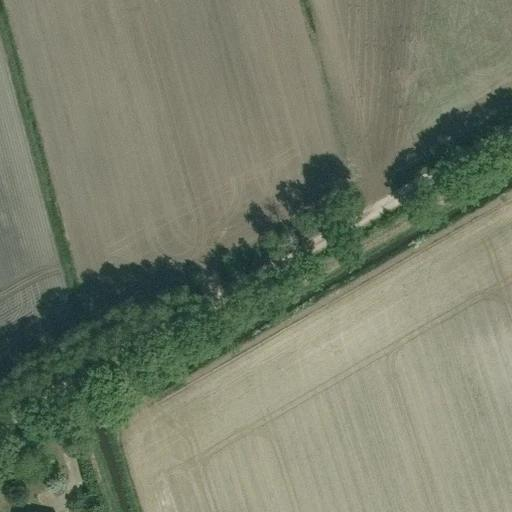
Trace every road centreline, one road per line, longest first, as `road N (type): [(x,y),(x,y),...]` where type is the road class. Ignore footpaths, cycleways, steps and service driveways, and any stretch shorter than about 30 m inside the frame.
road 1 (unclassified): [(0,424),(511,133)]
road 2 (track): [(116,358),(136,399),(160,511)]
